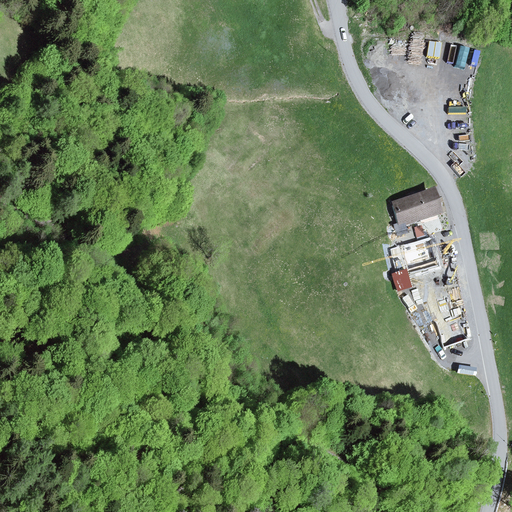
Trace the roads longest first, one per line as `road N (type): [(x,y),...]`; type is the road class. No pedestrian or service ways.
road 1 (tertiary): [(334,0),(362,93),(433,167),(455,206),(500,432),(486,511)]
road 2 (track): [(376,511),(372,492),(353,470),(244,413),(58,227),(0,207)]
